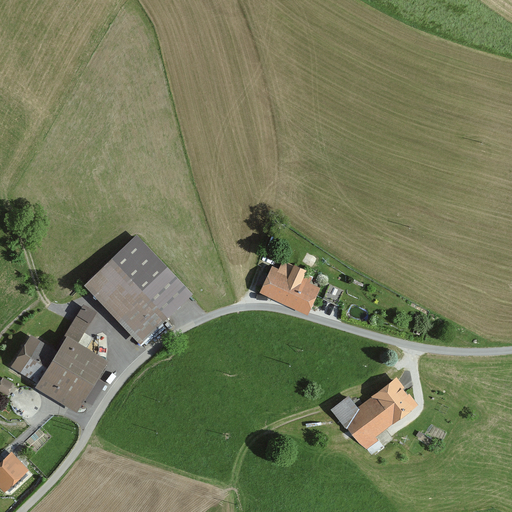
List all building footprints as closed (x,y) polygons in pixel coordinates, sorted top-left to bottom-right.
[(81,286),(136,345),(189,294),(164,267),(138,292),(108,260),(81,286)] [(305,314),(317,290),(306,285),(310,277),(280,263),(277,270),(270,267),(257,294),(305,314)] [(32,387),(73,412),(104,361),(76,344),(94,313),(81,305),(54,350),(29,335),(9,369),(34,384),(32,387)] [(331,410),(361,448),(414,405),(392,378),(355,407),(347,397),(331,410)] [(0,379),(0,394),(6,397),(11,384),(0,379)] [(0,458),(0,490),(3,494),(27,470),(8,451),(0,458)]
